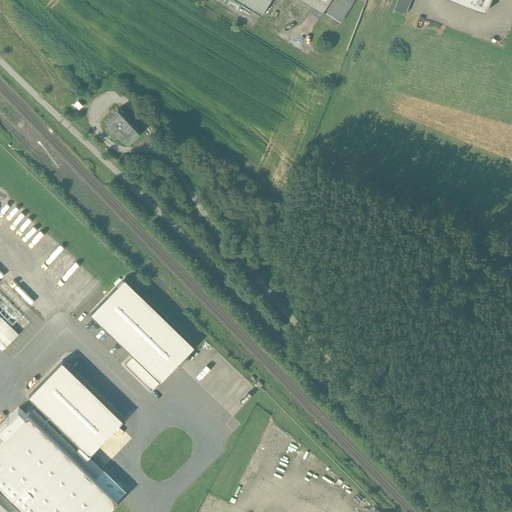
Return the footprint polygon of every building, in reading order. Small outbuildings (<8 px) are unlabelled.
[(237,0),(261,15),(270,0),(237,0)] [(329,0),(305,0),(323,11),(329,0)] [(353,0),(329,0),(323,11),(340,21),(353,0)] [(397,0),(394,8),(406,13),(410,0),(397,0)] [(457,0),(486,11),(490,0),(457,0)] [(83,105),(78,100),(74,103),(79,109),(83,105)] [(140,131),(118,108),(106,120),(128,143),(140,131)] [(125,277),(90,312),(134,354),(125,363),(151,389),(194,344),(125,277)] [(0,315),(0,346),(3,349),(19,333),(0,315)] [(30,394),(90,452),(123,418),(63,360),(30,394)] [(106,511),(127,492),(39,405),(0,443),(0,473),(8,481),(0,488),(0,511),(23,511),(31,504),(39,511),(106,511)] [(370,511),(323,466),(290,499),(302,511),(370,511)]
